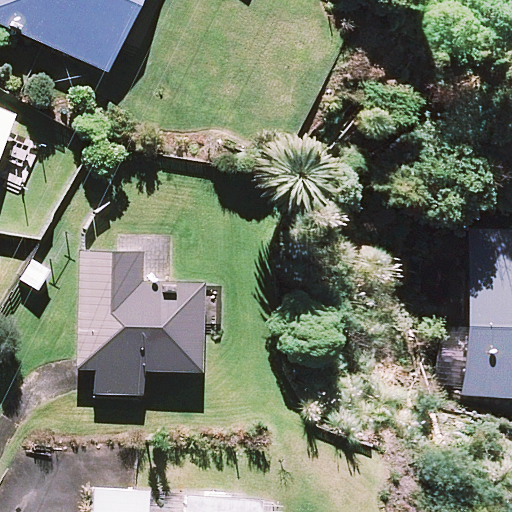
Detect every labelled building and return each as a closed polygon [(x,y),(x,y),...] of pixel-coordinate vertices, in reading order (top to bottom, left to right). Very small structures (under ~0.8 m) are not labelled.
[(0,0),(0,21),(102,68),(132,0),(0,0)] [(0,133),(9,113),(0,109),(0,133)] [(462,392),(511,391),(511,223),(463,223),(462,392)] [(167,281),(169,245),(79,241),(72,363),(93,364),(91,394),(138,396),(139,365),(196,368),(200,283),(167,281)] [(272,511),(274,494),(250,492),(93,484),(91,511),(272,511)]
